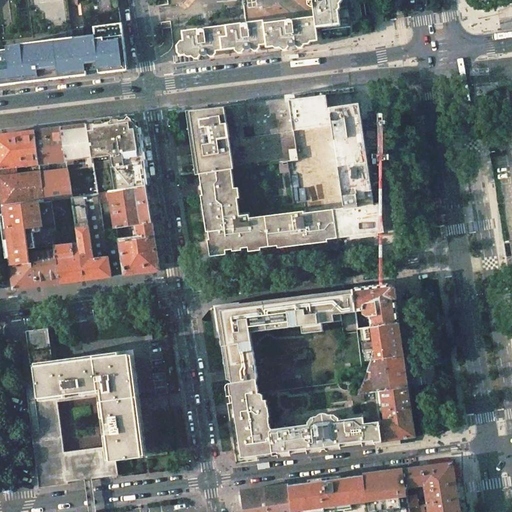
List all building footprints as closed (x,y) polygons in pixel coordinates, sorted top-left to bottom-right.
[(27,0),(32,34),(70,30),(65,0),(27,0)] [(113,15),(112,8),(115,7),(118,3),(117,0),(88,0),(89,2),(81,3),(85,28),(116,24),(115,18),(113,15)] [(313,0),(316,16),(265,21),(265,19),(250,22),(250,24),(249,23),(248,22),(247,22),(245,22),(244,23),(243,24),(243,22),(227,24),(206,27),(206,28),(205,28),(204,28),(203,28),(201,28),(200,29),(199,30),(199,28),(184,30),(185,39),(182,40),(178,45),(180,53),(183,55),(186,54),(189,56),(193,55),(196,58),(200,58),(201,55),(202,53),(203,55),(204,56),(205,56),(207,56),(208,55),(209,55),(210,53),(212,56),(215,55),(218,52),(218,50),(223,49),(237,47),(237,50),(240,52),(244,52),(247,49),(248,50),(250,50),(251,49),(253,48),(256,51),(259,50),(262,47),(262,44),(268,44),(268,47),(275,46),(277,48),(282,47),(285,50),(289,49),(291,45),(292,46),(293,47),(294,47),(296,47),(297,46),(298,44),(301,47),(304,47),(307,44),(311,44),(313,41),(319,40),(318,28),(323,27),(342,25),(340,9),(343,7),(342,4),(344,1),(344,0),(313,0)] [(316,16),(313,0),(243,0),(247,22),(248,22),(249,23),(250,24),(250,22),(265,19),(265,21),(316,16)] [(121,23),(118,3),(115,7),(112,8),(113,15),(115,18),(116,24),(121,23)] [(343,7),(340,9),(342,25),(323,27),(323,29),(351,25),(348,3),(342,4),(343,7)] [(123,46),(121,24),(102,27),(103,36),(104,42),(104,46),(105,48),(123,46)] [(108,72),(105,48),(104,46),(104,42),(103,36),(102,27),(95,28),(96,35),(76,38),(74,39),(75,42),(68,43),(73,76),(92,74),(108,72)] [(76,38),(20,45),(22,46),(22,49),(29,47),(68,43),(75,42),(74,39),(76,38)] [(33,81),(73,76),(68,43),(29,47),(33,81)] [(0,50),(0,85),(33,81),(29,47),(22,49),(22,46),(20,45),(8,47),(8,50),(0,50)] [(127,70),(123,46),(105,48),(108,72),(127,70)] [(177,62),(202,59),(201,55),(200,58),(196,58),(193,55),(189,56),(186,54),(183,55),(180,53),(175,53),(176,61),(177,61),(177,62)] [(376,202),(361,103),(331,106),(329,106),(328,94),(290,99),(294,128),(333,123),(345,207),(334,208),(339,238),(386,232),(382,202),(376,202)] [(196,173),(201,173),(234,169),(235,168),(289,161),(300,160),(295,129),(294,128),(290,99),(290,97),(246,102),(187,110),(196,173)] [(147,186),(138,129),(132,125),(126,120),(87,125),(92,157),(92,158),(109,156),(114,191),(147,186)] [(345,207),(333,123),(294,128),(295,129),(300,160),(289,161),(295,202),(307,200),(308,212),(334,208),(345,207)] [(62,128),(66,161),(74,160),(75,162),(77,162),(77,159),(85,158),(92,157),(87,125),(62,128)] [(62,128),(35,131),(40,164),(41,172),(44,201),(52,200),(72,198),(68,169),(66,161),(62,128)] [(0,169),(19,167),(40,164),(35,131),(0,135),(0,169)] [(97,187),(93,164),(92,158),(92,157),(85,158),(85,164),(82,164),(82,167),(68,169),(72,198),(98,194),(97,187)] [(19,167),(0,169),(0,186),(3,207),(13,205),(18,205),(31,203),(44,201),(41,172),(20,175),(19,167)] [(241,215),(238,197),(241,196),(240,186),(236,187),(234,169),(201,173),(205,194),(202,194),(208,231),(211,231),(252,225),(251,217),(251,213),(241,215)] [(108,192),(98,194),(99,203),(110,201),(111,206),(108,206),(109,209),(111,208),(114,228),(117,228),(132,225),(134,225),(137,225),(152,222),(147,186),(114,191),(108,192)] [(118,256),(116,242),(111,242),(105,241),(103,230),(99,203),(98,194),(72,198),(78,236),(77,236),(57,239),(53,240),(54,246),(55,250),(61,283),(75,282),(107,278),(121,276),(118,256)] [(6,229),(11,266),(32,264),(31,254),(30,249),(54,246),(53,240),(57,239),(52,200),(44,201),(31,203),(18,205),(13,205),(14,212),(4,213),(4,214),(4,215),(5,216),(5,217),(6,217),(7,218),(10,217),(12,228),(6,229)] [(4,213),(14,212),(13,205),(3,207),(4,213)] [(305,210),(267,215),(271,246),(279,244),(279,247),(330,241),(330,239),(339,238),(334,208),(308,212),(306,212),(305,210)] [(263,246),(271,246),(267,215),(251,217),(252,225),(211,231),(212,238),(210,239),(212,255),(228,253),(228,249),(234,248),(234,250),(244,249),(243,247),(250,246),(250,251),(263,249),(263,246)] [(118,256),(121,276),(125,275),(160,271),(152,222),(137,225),(134,225),(135,233),(138,232),(139,238),(120,241),(116,242),(118,256)] [(118,237),(134,234),(132,225),(117,228),(118,237)] [(37,286),(61,283),(55,250),(31,254),(32,264),(11,266),(14,289),(37,286)] [(393,285),(352,290),(353,292),(355,312),(363,311),(364,314),(367,317),(367,319),(370,319),(371,327),(399,323),(393,285)] [(232,413),(240,460),(273,456),(270,432),(272,429),(271,429),(269,427),(265,395),(259,396),(256,378),(257,378),(250,332),(303,326),(304,334),(324,331),(323,323),(342,321),(341,314),(355,312),(353,292),(316,296),(316,294),(301,296),(301,298),(216,308),(227,380),(229,380),(230,380),(231,381),(231,382),(231,384),(230,385),(230,386),(231,395),(229,395),(231,403),(232,403),(234,413),(232,413)] [(403,356),(399,323),(371,327),(361,329),(366,362),(372,361),(403,356)] [(117,461),(143,457),(136,405),(130,354),(53,364),(48,328),(27,331),(27,338),(20,340),(32,431),(39,487),(69,484),(68,482),(90,479),(115,476),(118,475),(117,461)] [(359,394),(377,391),(381,391),(408,387),(403,356),(372,361),(369,370),(365,380),(359,394)] [(408,387),(381,391),(382,397),(383,406),(378,406),(379,412),(384,411),(411,407),(408,387)] [(411,407),(384,411),(385,417),(398,415),(400,412),(411,410),(411,407)] [(415,437),(411,410),(400,412),(398,415),(385,417),(385,421),(380,421),(383,441),(415,437)] [(273,456),(383,441),(380,421),(380,420),(365,422),(364,416),(337,420),(333,417),(333,414),(328,414),(326,413),(325,412),(324,412),(321,413),(320,414),(319,415),(314,416),(315,420),(312,423),(271,429),(272,429),(270,432),(273,456)] [(453,463),(403,470),(405,486),(425,484),(427,502),(428,505),(458,500),(453,463)] [(403,470),(364,475),(368,511),(369,511),(408,507),(407,498),(406,492),(405,486),(403,470)] [(368,511),(364,475),(289,485),(292,511),(368,511)] [(292,511),(289,485),(242,491),(244,511),(292,511)] [(417,496),(407,498),(408,507),(408,508),(418,506),(417,503),(417,496)] [(460,511),(458,500),(428,505),(428,511),(460,511)]
